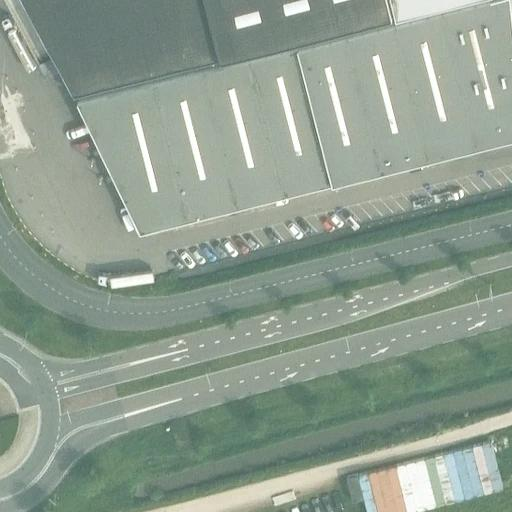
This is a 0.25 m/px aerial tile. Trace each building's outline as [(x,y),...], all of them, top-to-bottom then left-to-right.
[(26,0),(77,95),(223,58),(224,60),(322,35),(390,17),(385,0),(26,0)] [(460,0),(391,0),(396,17),(460,0)] [(511,8),(511,0),(476,0),(437,10),(472,146),(511,135),(511,8)] [(418,15),(391,22),(426,158),(472,146),(437,10),(418,15)] [(414,161),(426,158),(391,22),(345,34),(380,170),(414,161)] [(334,181),(380,170),(345,34),(300,45),(334,181)] [(300,45),(254,57),(288,193),(334,181),(300,45)] [(288,193),(254,57),(208,69),(234,171),(242,205),(247,203),(252,202),(260,200),(261,200),(264,199),(288,193)] [(208,69),(162,80),(197,216),(209,213),(226,209),(237,206),(242,205),(234,171),(208,69)] [(141,230),(197,216),(162,80),(79,101),(141,230)] [(252,203),(254,211),(263,209),(263,208),(261,200),(261,201),(252,203)]
